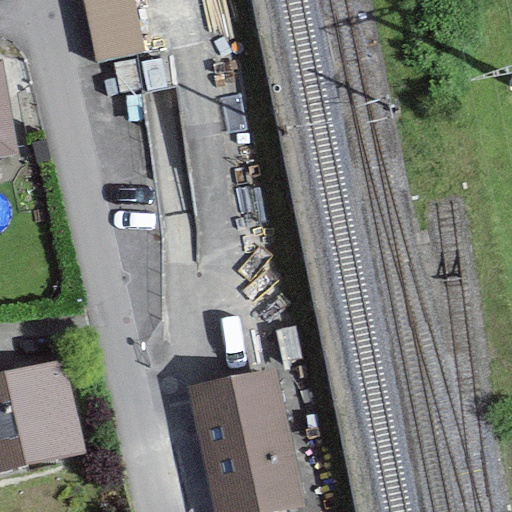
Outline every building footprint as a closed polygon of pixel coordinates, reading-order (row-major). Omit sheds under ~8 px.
[(179,0),(80,0),(94,73),(190,55),(179,0)] [(7,67),(0,68),(0,166),(25,162),(7,67)] [(194,272),(164,274),(172,393),(285,375),(226,131),(180,138),(194,272)] [(147,195),(130,197),(133,228),(150,226),(147,195)] [(66,373),(0,386),(0,482),(84,466),(66,373)] [(304,511),(275,380),(191,398),(216,511),(304,511)]
